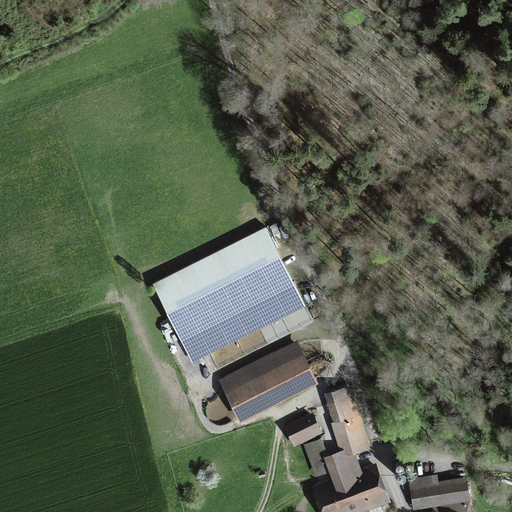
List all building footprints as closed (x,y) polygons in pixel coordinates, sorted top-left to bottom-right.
[(266,226),(153,282),(190,357),(303,301),(266,226)] [(300,353),(227,389),(241,416),(313,380),(300,353)] [(333,422),(342,452),(366,444),(351,397),(332,403),(337,421),(333,422)] [(312,415),(288,426),(296,441),(319,430),(312,415)] [(320,438),(307,443),(317,471),(330,466),(320,438)] [(346,466),(333,472),(337,482),(319,489),(327,511),(331,511),(344,507),(345,511),(348,509),(348,511),(356,511),(389,499),(377,467),(351,477),(346,466)] [(435,475),(411,479),(415,505),(467,497),(464,479),(436,483),(435,475)] [(469,511),(468,502),(435,508),(435,511),(469,511)]
